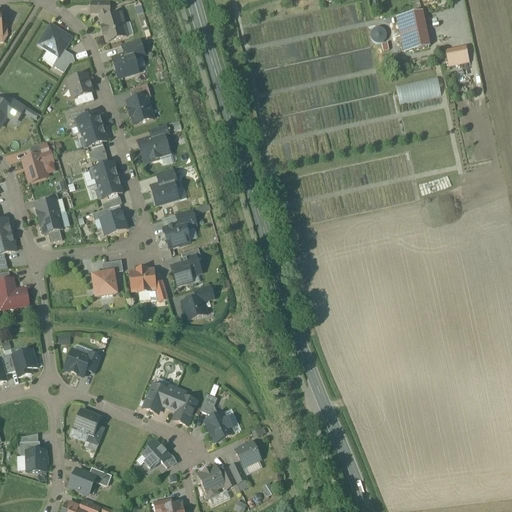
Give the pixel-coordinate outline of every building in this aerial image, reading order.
[(109,5),(91,5),(91,15),(99,15),(101,22),(109,20),(107,15),(109,15),(109,5)] [(426,13),(397,19),(405,56),(434,50),(426,13)] [(101,22),(100,22),(103,30),(102,30),(104,37),(105,37),(107,44),(127,38),(120,16),(109,20),(101,22)] [(71,40),(50,27),(38,47),(58,59),(59,59),(63,52),(71,40)] [(125,57),(112,60),(119,80),(138,75),(133,59),(143,56),(139,42),(122,47),(125,57)] [(465,47),(445,50),(448,66),(468,62),(465,47)] [(63,52),(59,59),(58,59),(52,68),(64,75),(70,66),(75,64),(73,58),(63,52)] [(73,100),(81,98),(92,95),(92,94),(87,77),(68,83),(73,100)] [(147,87),(130,92),(133,102),(146,98),(147,100),(151,99),(147,87)] [(94,102),(92,95),(81,98),(81,100),(75,102),(76,107),(94,102)] [(133,102),(127,104),(129,112),(128,112),(130,120),(132,119),(134,127),(153,121),(147,100),(146,98),(133,102)] [(12,100),(7,108),(11,111),(7,118),(17,124),(26,109),(12,100)] [(7,108),(0,103),(0,128),(7,118),(11,111),(7,108)] [(75,122),(86,118),(84,112),(69,117),(71,123),(75,122)] [(86,118),(75,122),(77,129),(80,128),(82,134),(102,128),(98,114),(86,118)] [(170,157),(164,138),(168,136),(166,127),(149,132),(151,140),(138,144),(144,165),(170,157)] [(107,143),(102,128),(82,134),(83,140),(80,141),(83,149),(86,148),(86,149),(93,147),(102,145),(107,143)] [(102,145),(93,147),(95,153),(89,155),(90,160),(105,155),(102,145)] [(55,154),(25,162),(32,185),(51,179),(48,169),(58,166),(55,154)] [(98,163),(99,168),(108,166),(105,155),(90,160),(92,165),(98,163)] [(118,180),(113,164),(108,166),(99,168),(93,170),(93,172),(90,173),(93,181),(95,180),(97,186),(118,180)] [(159,186),(151,188),(157,208),(178,201),(173,185),(176,184),(172,171),(156,176),(159,186)] [(109,199),(118,196),(122,195),(118,180),(97,186),(99,192),(96,193),(99,201),(101,200),(102,201),(109,199)] [(118,196),(109,199),(111,205),(103,207),(105,212),(110,210),(121,207),(118,196)] [(35,209),(39,225),(64,219),(61,203),(35,209)] [(105,212),(92,216),(95,223),(101,221),(101,220),(112,217),(110,210),(105,212)] [(179,226),(164,231),(169,250),(178,247),(179,249),(186,247),(187,245),(189,244),(185,230),(196,227),(191,212),(176,217),(179,226)] [(112,217),(101,220),(101,221),(106,237),(127,231),(122,214),(112,217)] [(39,225),(42,238),(67,233),(64,219),(39,225)] [(12,220),(0,222),(0,239),(16,237),(12,220)] [(49,237),(51,246),(63,243),(61,234),(49,237)] [(16,237),(0,239),(0,258),(19,255),(16,237)] [(181,256),(183,262),(196,258),(197,262),(201,260),(198,251),(181,256)] [(175,273),(172,273),(177,288),(192,283),(191,278),(201,275),(197,262),(196,258),(183,262),(182,263),(183,265),(173,268),(175,273)] [(113,275),(123,274),(121,263),(102,266),(104,276),(113,274),(113,275)] [(137,274),(130,274),(132,293),(138,293),(138,295),(149,294),(149,292),(155,291),(155,286),(153,272),(146,273),(146,271),(137,272),(137,274)] [(104,276),(92,278),(96,299),(116,296),(113,275),(113,274),(104,276)] [(12,275),(0,276),(0,284),(1,284),(13,283),(12,275)] [(13,283),(1,284),(4,313),(31,309),(29,293),(20,294),(19,282),(13,283)] [(163,284),(155,286),(155,291),(159,304),(168,301),(163,284)] [(196,300),(182,304),(187,322),(207,317),(203,304),(214,301),(210,287),(194,292),(196,300)] [(7,359),(12,376),(19,374),(21,382),(37,377),(36,373),(41,372),(35,353),(16,360),(15,357),(7,359)] [(94,363),(74,355),(66,374),(86,382),(94,363)] [(8,378),(12,376),(7,359),(1,361),(2,366),(0,366),(0,388),(10,385),(8,378)] [(174,413),(183,391),(172,387),(170,392),(156,386),(146,412),(162,418),(165,409),(174,413)] [(190,430),(201,404),(189,399),(191,395),(183,391),(174,413),(179,415),(175,424),(190,430)] [(219,403),(208,399),(202,414),(213,418),(214,422),(221,419),(217,410),(219,403)] [(105,422),(83,413),(76,430),(92,437),(86,450),(98,455),(104,441),(98,439),(105,422)] [(214,422),(207,424),(216,449),(238,441),(229,416),(221,419),(214,422)] [(25,457),(27,474),(46,474),(45,449),(38,448),(38,442),(20,443),(20,457),(25,457)] [(166,450),(157,442),(151,451),(146,457),(151,462),(148,465),(155,473),(167,465),(171,470),(180,463),(167,448),(166,450)] [(259,445),(237,454),(241,463),(246,472),(267,463),(259,445)] [(246,472),(241,463),(232,468),(233,472),(238,482),(248,477),(246,472)] [(223,477),(218,469),(201,478),(213,502),(223,497),(221,492),(228,488),(223,477)] [(115,478),(95,471),(92,478),(100,480),(97,486),(110,491),(115,478)] [(233,472),(223,477),(228,488),(231,493),(241,488),(238,482),(233,472)] [(92,478),(78,473),(71,492),(93,500),(97,486),(100,480),(92,478)] [(175,501),(157,504),(158,511),(185,511),(185,506),(176,508),(175,501)]
